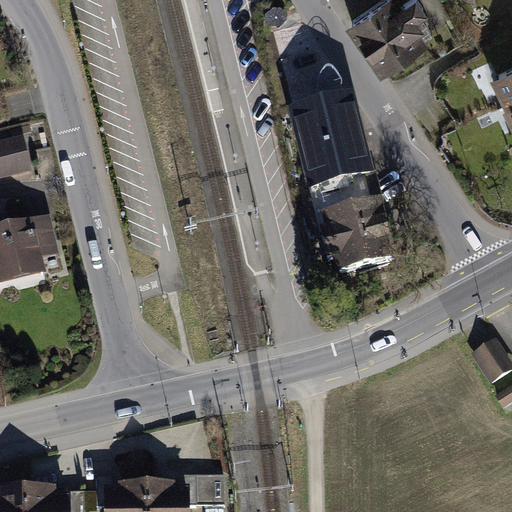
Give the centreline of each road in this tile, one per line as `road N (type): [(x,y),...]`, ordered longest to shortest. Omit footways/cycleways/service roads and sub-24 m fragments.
road 1 (residential): [(136,405),(61,95),(21,0)]
road 2 (tertiary): [(491,281),(351,350),(136,405)]
road 3 (residential): [(491,281),(309,0)]
road 4 (tertiary): [(136,405),(0,433)]
road 5 (track): [(317,511),(310,386)]
